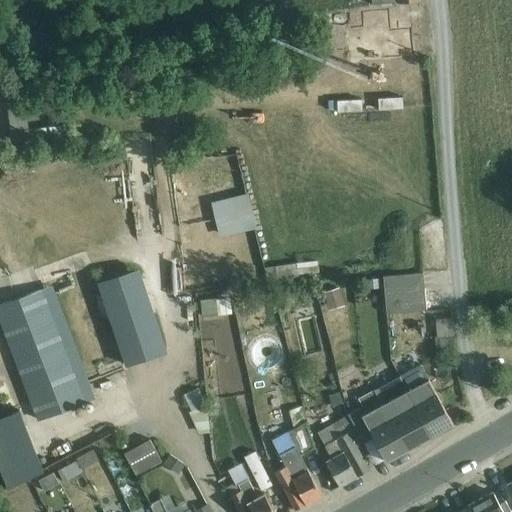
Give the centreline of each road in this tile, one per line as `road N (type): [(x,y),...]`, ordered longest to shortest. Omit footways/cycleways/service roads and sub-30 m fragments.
road 1 (track): [(498,436),(473,392),(436,0)]
road 2 (tertiary): [(371,511),(511,428)]
